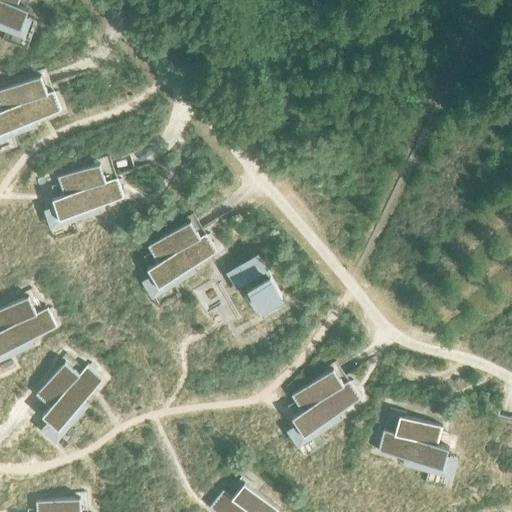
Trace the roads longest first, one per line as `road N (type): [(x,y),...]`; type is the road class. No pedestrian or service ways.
road 1 (track): [(223,137),(304,92),(342,81),(405,94),(511,136)]
road 2 (track): [(511,210),(378,324)]
